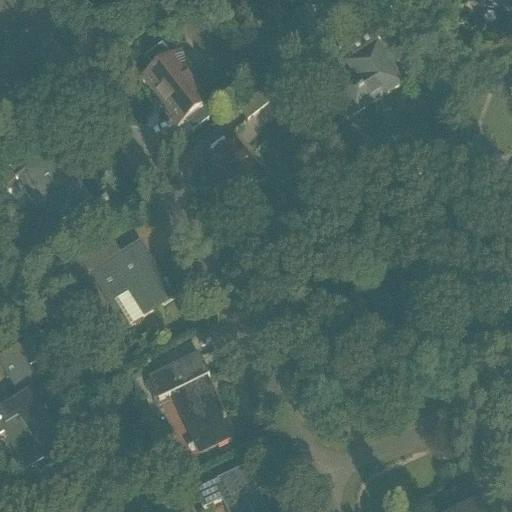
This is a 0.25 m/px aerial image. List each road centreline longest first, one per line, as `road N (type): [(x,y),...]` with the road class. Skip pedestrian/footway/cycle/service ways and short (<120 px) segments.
road 1 (residential): [(318,477),(206,253),(11,0)]
road 2 (residential): [(318,477),(511,390)]
road 3 (residential): [(511,172),(494,135),(466,127),(405,167)]
